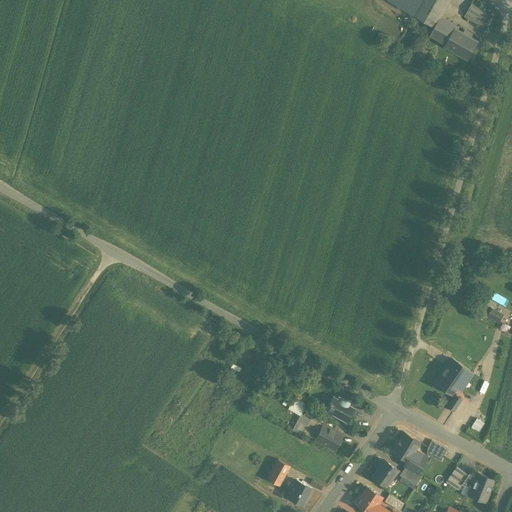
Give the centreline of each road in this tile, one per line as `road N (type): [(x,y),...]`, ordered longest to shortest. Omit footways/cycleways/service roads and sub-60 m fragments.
road 1 (unclassified): [(0,185),(392,408)]
road 2 (unclassified): [(511,0),(392,408)]
road 3 (track): [(109,246),(0,419)]
road 4 (residential): [(392,408),(511,471)]
road 5 (residential): [(392,408),(319,511)]
